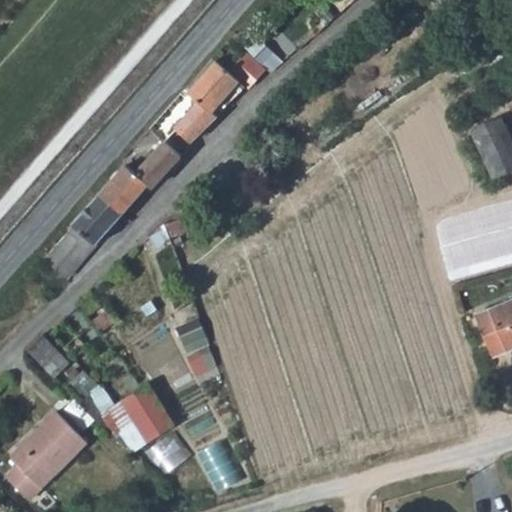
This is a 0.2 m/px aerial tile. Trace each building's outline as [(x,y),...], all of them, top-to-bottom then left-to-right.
[(227,68),(218,59),(189,92),(199,101),(175,128),(191,142),(223,109),(217,104),(241,80),(227,68)] [(494,176),(499,174),(511,168),(511,135),(503,117),(473,131),(494,176)] [(127,165),(101,194),(123,214),(149,184),(152,187),(182,156),(165,140),(136,172),(127,165)] [(45,258),(60,272),(67,277),(123,214),(101,194),(45,258)] [(160,251),(171,241),(163,222),(150,235),(153,247),(160,251)] [(511,302),(480,316),(498,357),(511,350),(511,302)] [(28,349),(32,353),(56,376),(71,362),(43,333),(28,349)] [(173,426),(149,385),(125,399),(150,440),(173,426)] [(11,480),(35,503),(91,445),(60,415),(16,460),(23,468),(11,480)] [(152,449),(169,474),(197,454),(180,430),(152,449)] [(232,439),(206,449),(222,489),(248,479),(232,439)]
